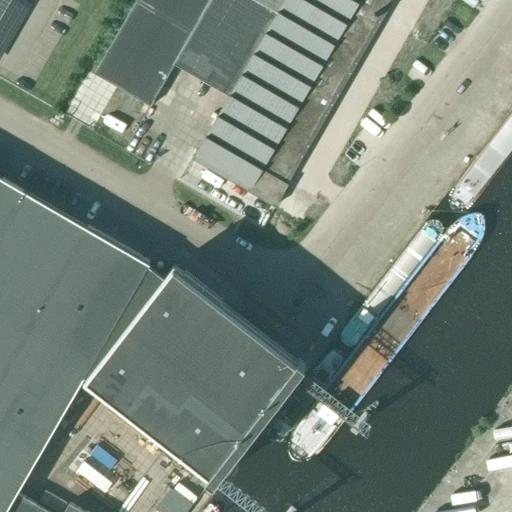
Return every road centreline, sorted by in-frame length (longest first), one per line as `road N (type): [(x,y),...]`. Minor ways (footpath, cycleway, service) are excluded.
road 1 (unclassified): [(505,0),(291,271),(214,238),(0,116)]
road 2 (unknown): [(288,294),(331,308),(349,294),(511,86)]
